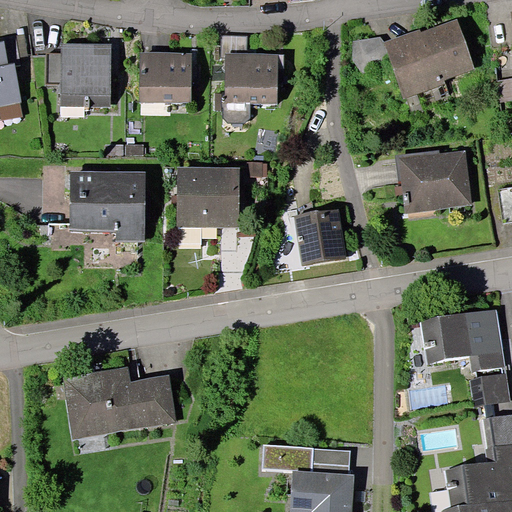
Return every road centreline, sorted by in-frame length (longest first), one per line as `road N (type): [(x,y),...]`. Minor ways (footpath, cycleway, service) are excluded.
road 1 (residential): [(0,347),(377,290)]
road 2 (residential): [(377,290),(333,118),(335,5)]
road 3 (residential): [(384,511),(387,384),(377,290)]
road 4 (residential): [(161,14),(335,5)]
road 5 (residential): [(18,0),(161,14)]
road 6 (residential): [(377,290),(511,269)]
